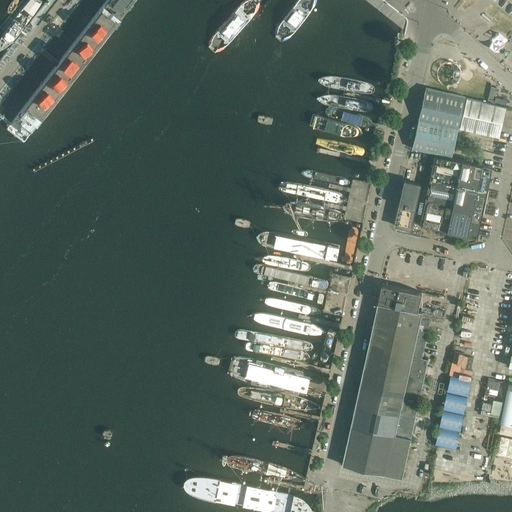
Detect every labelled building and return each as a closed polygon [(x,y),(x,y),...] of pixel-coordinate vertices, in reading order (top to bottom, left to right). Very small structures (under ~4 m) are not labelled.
[(14,41),(42,6),(42,4),(43,3),(43,2),(43,0),(42,0),(29,0),(4,34),(3,35),(2,37),(1,38),(1,40),(0,42),(0,41),(0,48),(1,49),(3,48),(4,48),(6,47),(8,47),(9,46),(11,45),(12,44),(13,43),(14,41)] [(7,130),(25,144),(136,0),(108,0),(59,64),(7,130)] [(452,157),(465,96),(425,88),(412,148),(435,153),(429,180),(446,183),(452,157)] [(499,136),(505,109),(506,107),(466,98),(460,127),(499,136)] [(458,186),(464,160),(452,157),(446,183),(458,186)] [(487,192),(493,166),(464,160),(458,186),(487,192)] [(482,216),(487,192),(458,186),(446,183),(429,180),(424,203),(482,216)] [(410,228),(420,184),(405,181),(395,225),(410,228)] [(477,237),(482,216),(424,203),(419,225),(477,237)] [(262,245),(271,248),(302,255),(336,263),(340,246),(273,232),(268,231),(263,232),(260,234),(256,237),(258,241),(262,245)] [(377,302),(418,310),(422,292),(381,283),(377,302)] [(427,335),(431,313),(418,310),(377,302),(373,323),(427,335)] [(422,357),(426,340),(427,335),(373,323),(368,346),(422,357)] [(424,379),(428,359),(422,357),(368,346),(364,365),(424,379)] [(234,359),(230,379),(251,387),(301,397),(324,399),(328,380),(307,372),(257,361),(234,359)] [(419,398),(424,379),(364,365),(359,385),(419,398)] [(450,376),(447,391),(467,396),(471,380),(470,380),(450,376)] [(511,383),(509,383),(508,388),(507,388),(501,417),(500,423),(511,425),(511,383)] [(415,418),(419,398),(359,385),(355,405),(415,418)] [(446,393),(443,409),(464,413),(467,398),(446,393)] [(491,414),(502,415),(504,400),(493,399),(491,414)] [(411,438),(415,418),(355,405),(350,424),(411,438)] [(439,429),(435,444),(456,449),(459,433),(459,431),(460,431),(463,415),(443,411),(439,426),(439,429)] [(406,457),(411,438),(350,424),(346,444),(406,457)] [(402,477),(406,457),(346,444),(342,464),(402,477)]
